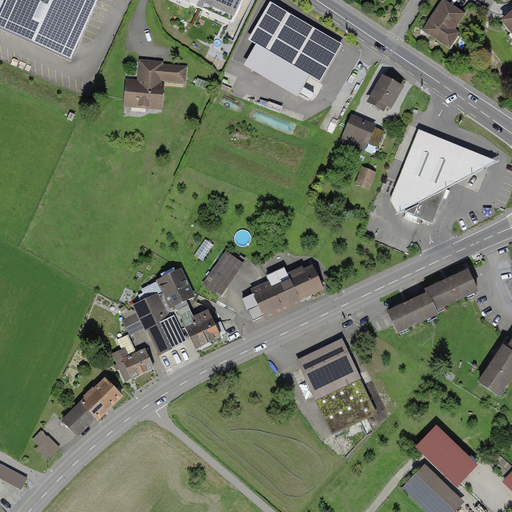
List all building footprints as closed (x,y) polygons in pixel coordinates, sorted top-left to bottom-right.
[(0,0),(0,33),(72,66),(102,0),(0,0)] [(244,0),(166,0),(163,9),(171,12),(166,24),(220,48),(225,36),(227,37),(244,0)] [(463,15),(443,3),(426,30),(445,42),(463,15)] [(343,47),(269,5),(247,44),(321,86),(343,47)] [(511,16),(498,28),(511,44),(511,16)] [(188,67),(138,63),(137,82),(187,85),(188,67)] [(390,114),(405,85),(383,74),(368,103),(390,114)] [(163,112),(164,88),(123,86),(122,109),(163,112)] [(387,128),(350,113),(339,140),(375,156),(387,128)] [(499,166),(419,133),(390,203),(398,217),(447,193),(499,166)] [(363,166),(356,184),(371,190),(378,172),(363,166)] [(221,299),(244,263),(225,252),(203,287),(221,299)] [(248,289),(261,317),(326,289),(313,261),(248,289)] [(470,265),(429,286),(443,313),(484,292),(470,265)] [(195,297),(183,268),(159,279),(171,308),(195,297)] [(429,286),(388,307),(402,334),(443,313),(429,286)] [(172,326),(158,294),(134,303),(148,336),(172,326)] [(185,322),(197,350),(224,339),(212,310),(185,322)] [(124,319),(131,335),(144,329),(136,313),(124,319)] [(181,323),(148,336),(155,356),(189,343),(181,323)] [(511,330),(497,351),(511,362),(511,330)] [(344,342),(298,362),(328,432),(375,411),(344,342)] [(115,363),(123,383),(154,370),(145,350),(115,363)] [(511,362),(497,351),(475,380),(501,400),(511,386),(511,362)] [(80,404),(96,421),(122,397),(107,380),(80,404)] [(78,437),(96,421),(80,404),(62,420),(78,437)] [(479,467),(436,425),(414,447),(457,489),(479,467)] [(49,463),(61,451),(42,432),(30,443),(49,463)] [(27,480),(0,464),(0,480),(21,492),(27,480)] [(459,511),(466,504),(424,465),(402,489),(426,511),(459,511)]
